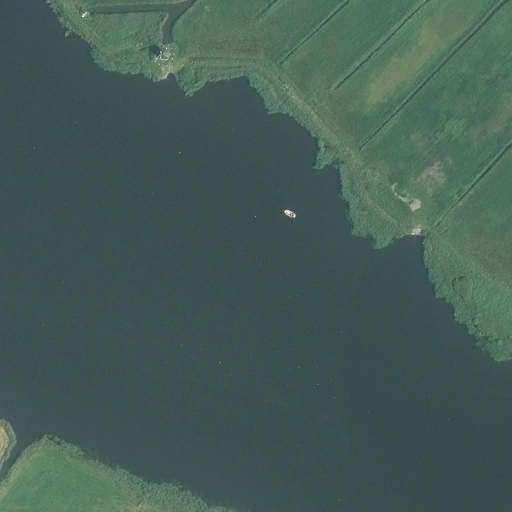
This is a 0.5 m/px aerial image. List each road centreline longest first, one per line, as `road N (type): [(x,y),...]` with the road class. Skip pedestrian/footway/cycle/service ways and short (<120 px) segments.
road 1 (track): [(87,22),(111,40),(144,47),(158,66),(191,56),(265,58),(383,175),(417,215),(417,235)]
road 2 (track): [(140,511),(100,485),(40,463),(8,506),(0,504)]
